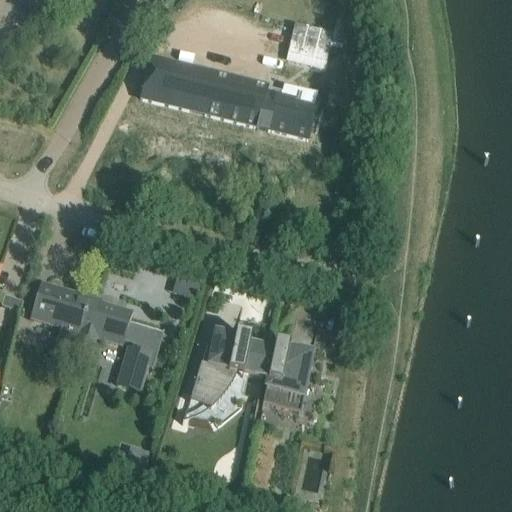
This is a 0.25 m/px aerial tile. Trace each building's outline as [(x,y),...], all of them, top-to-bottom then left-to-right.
[(53,0),(32,0),(29,12),(48,18),(53,0)] [(307,142),(315,111),(285,104),(287,95),(151,61),(141,101),(307,142)] [(41,285),(30,321),(51,327),(62,330),(79,335),(90,299),(41,285)] [(2,308),(19,314),(22,304),(5,298),(2,308)] [(79,335),(73,356),(92,362),(99,341),(103,342),(123,348),(123,345),(135,348),(134,351),(150,356),(146,368),(148,369),(147,370),(155,373),(166,336),(129,325),(132,315),(101,306),(102,303),(90,299),(79,335)] [(263,383),(269,352),(249,348),(250,341),(235,338),(234,342),(214,338),(211,355),(206,353),(205,353),(189,403),(190,404),(191,400),(213,407),(210,410),(211,411),(217,405),(222,399),(227,393),(231,386),(235,379),(242,381),(243,379),(263,383)] [(300,416),(312,358),(288,353),(289,349),(275,346),(273,353),(269,352),(263,383),(267,384),(262,408),(300,416)] [(128,349),(117,386),(121,387),(141,393),(147,370),(148,369),(146,368),(150,356),(134,351),(128,349)] [(109,463),(103,482),(137,492),(142,473),(124,467),(109,463)]
